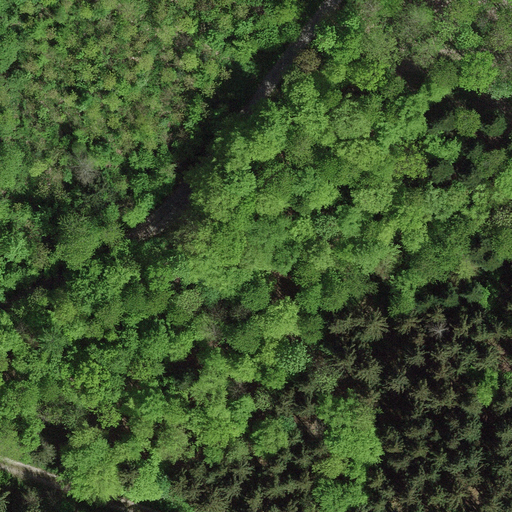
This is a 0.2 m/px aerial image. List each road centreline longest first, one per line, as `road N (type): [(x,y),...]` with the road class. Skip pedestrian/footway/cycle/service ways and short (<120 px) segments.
road 1 (track): [(0,310),(153,221),(332,0)]
road 2 (track): [(0,464),(135,511)]
